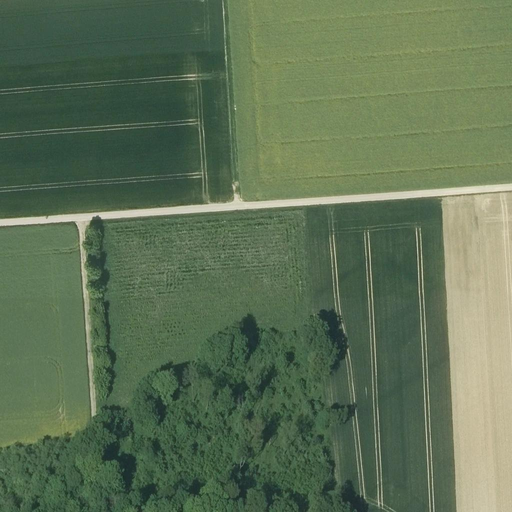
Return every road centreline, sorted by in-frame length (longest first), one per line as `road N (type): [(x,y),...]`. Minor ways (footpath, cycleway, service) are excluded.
road 1 (track): [(511,187),(0,223)]
road 2 (track): [(172,511),(128,498),(99,459),(78,218)]
